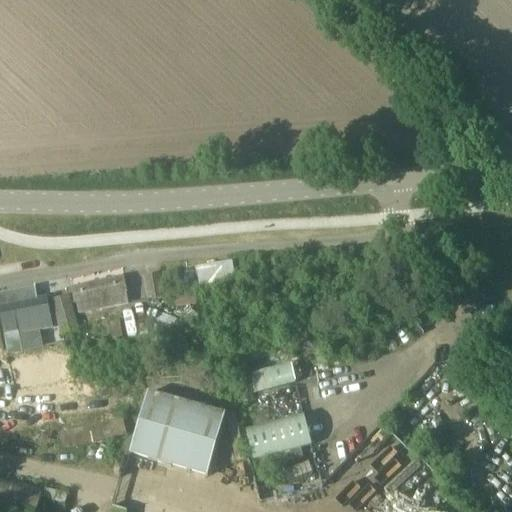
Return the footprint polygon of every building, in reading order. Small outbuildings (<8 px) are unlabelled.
[(235,283),(232,262),(196,268),(200,289),(235,283)] [(167,298),(179,296),(175,272),(163,274),(167,298)] [(148,301),(163,299),(160,275),(144,277),(148,301)] [(78,315),(90,313),(129,305),(123,279),(72,290),(75,304),(76,303),(78,315)] [(62,336),(77,332),(68,298),(53,302),(62,336)] [(0,312),(8,354),(21,352),(17,332),(51,326),(50,320),(52,320),(51,318),(50,318),(47,300),(0,308),(0,312)] [(120,322),(110,324),(113,339),(123,338),(120,322)] [(149,393),(130,457),(208,480),(227,416),(149,393)] [(304,416),(247,431),(255,461),(312,446),(304,417),(304,416)] [(62,450),(127,436),(123,420),(59,434),(62,450)] [(37,511),(44,490),(0,476),(0,511),(37,511)]
